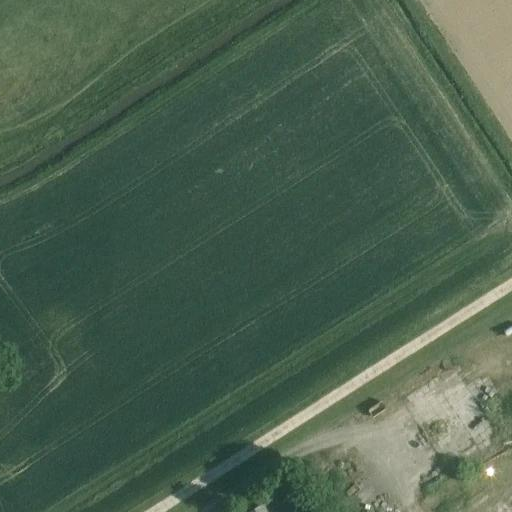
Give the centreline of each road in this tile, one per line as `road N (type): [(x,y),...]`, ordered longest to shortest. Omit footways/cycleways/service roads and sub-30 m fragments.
road 1 (track): [(511,283),(154,511)]
road 2 (track): [(211,511),(290,452),(358,432)]
